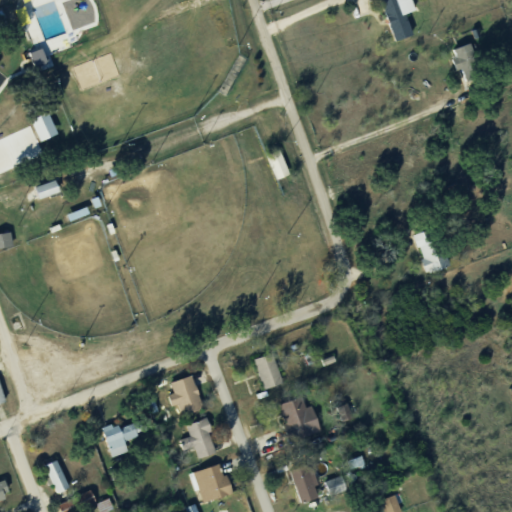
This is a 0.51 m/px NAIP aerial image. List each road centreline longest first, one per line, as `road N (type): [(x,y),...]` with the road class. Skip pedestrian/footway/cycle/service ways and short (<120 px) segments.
road 1 (residential): [(0,426),(330,302),(343,284)]
road 2 (residential): [(343,284),(344,266),(252,0)]
road 3 (residential): [(267,511),(207,348)]
